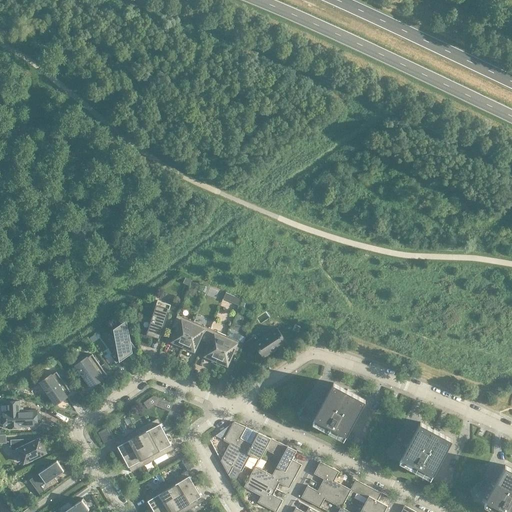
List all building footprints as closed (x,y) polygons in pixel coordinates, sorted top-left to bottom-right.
[(237,297),(234,303),(240,305),(242,299),(237,297)] [(157,300),(149,326),(147,332),(159,336),(157,342),(158,343),(166,319),(169,320),(169,319),(166,318),(171,305),(157,300)] [(179,344),(183,345),(194,321),(177,314),(172,327),(177,330),(174,338),(173,338),(171,342),(179,345),(179,344)] [(131,341),(127,319),(120,324),(121,325),(114,330),(117,349),(110,354),(116,363),(119,360),(119,362),(126,357),(126,356),(136,348),(131,341)] [(210,328),(194,321),(183,345),(187,347),(186,349),(194,352),(196,347),(199,339),(205,342),(210,328)] [(227,336),(210,328),(205,342),(210,344),(207,352),(206,352),(204,356),(212,360),(213,358),(216,360),(227,336)] [(259,340),(258,340),(255,335),(246,341),(253,351),(258,348),(263,357),(286,342),(277,328),(269,334),(268,332),(266,331),(264,331),(263,333),(262,334),(262,336),(263,337),(259,340)] [(243,343),(227,336),(216,360),(220,361),(219,363),(227,366),(229,362),(232,353),(238,356),(243,343)] [(92,354),(77,365),(92,386),(107,375),(111,372),(105,363),(101,366),(92,354)] [(56,404),(71,393),(56,372),(41,383),(56,404)] [(347,390),(334,383),(315,418),(347,435),(366,400),(352,393),(353,392),(352,392),(351,394),(347,391),(348,389),(347,389),(347,390)] [(170,412),(173,404),(161,399),(158,406),(170,412)] [(39,412),(38,412),(37,412),(37,410),(20,411),(19,401),(7,402),(7,412),(3,412),(3,415),(1,415),(0,416),(0,421),(0,423),(2,424),(4,424),(4,427),(8,427),(8,428),(21,427),(21,426),(38,425),(38,423),(40,423),(41,421),(41,413),(39,412)] [(158,418),(136,430),(144,445),(166,434),(158,418)] [(234,422),(233,423),(224,440),(230,443),(221,461),(225,468),(229,475),(233,467),(246,441),(240,438),(246,427),(234,422)] [(434,429),(420,422),(402,457),(434,474),(452,439),(439,432),(439,431),(438,433),(433,431),(435,429),(434,428),(434,429)] [(107,428),(100,434),(106,444),(114,439),(107,428)] [(144,445),(136,430),(115,441),(123,456),(144,445)] [(271,438),(259,433),(252,444),(246,441),(233,467),(242,471),(251,454),(260,459),(265,449),(271,438)] [(174,449),(166,434),(144,445),(153,460),(174,449)] [(34,460),(33,458),(46,452),(39,438),(31,443),(29,439),(11,440),(12,450),(18,449),(24,462),(26,461),(27,463),(34,460)] [(284,444),(271,438),(265,449),(282,457),(277,466),(296,476),(302,465),(292,459),(297,450),(284,444)] [(153,460),(144,445),(123,456),(131,472),(153,460)] [(54,477),(57,475),(62,472),(66,469),(62,464),(60,465),(57,460),(46,468),(45,467),(40,470),(41,472),(39,473),(45,482),(40,486),(44,492),(58,482),(54,477)] [(324,479),(321,485),(346,498),(351,490),(351,489),(334,480),(339,471),(320,462),(314,473),(324,479)] [(511,511),(511,468),(505,465),(486,500),(510,511),(511,511)] [(255,466),(250,475),(276,488),(279,483),(289,488),(296,476),(277,466),(272,475),(255,466)] [(186,471),(165,483),(174,498),(195,486),(186,471)] [(276,488),(250,475),(244,486),(261,495),(258,502),(276,511),(283,500),(273,494),(276,488)] [(382,493),(356,480),(351,489),(351,490),(367,498),(363,507),(371,511),(384,511),(388,505),(378,500),(382,493)] [(174,498),(165,483),(145,496),(154,511),(174,498)] [(346,498),(321,485),(318,491),(308,485),(301,497),(320,507),(325,498),(341,507),(342,507),(346,498)] [(185,511),(204,501),(195,486),(174,498),(182,511),(185,511)] [(14,500),(13,501),(18,507),(25,502),(20,495),(14,500)] [(69,501),(57,509),(59,511),(85,511),(89,509),(86,504),(87,503),(84,498),(80,501),(73,506),(69,501)] [(182,511),(174,498),(154,511),(182,511)]
